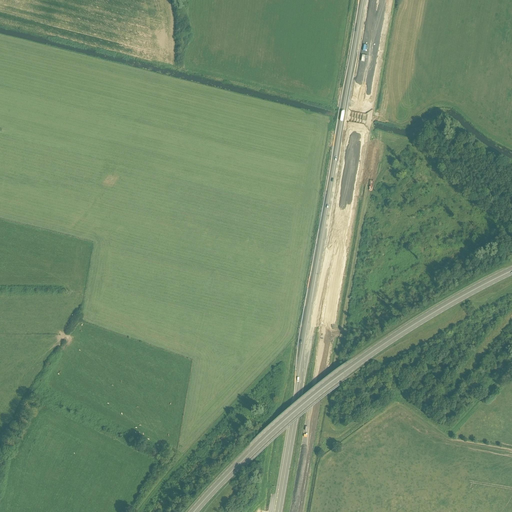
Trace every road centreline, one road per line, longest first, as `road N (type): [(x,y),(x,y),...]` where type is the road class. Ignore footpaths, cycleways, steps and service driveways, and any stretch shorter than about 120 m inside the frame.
road 1 (primary): [(371,0),(279,511)]
road 2 (primary): [(294,511),(384,0)]
road 3 (primary): [(194,511),(273,430),(349,368),(511,270)]
